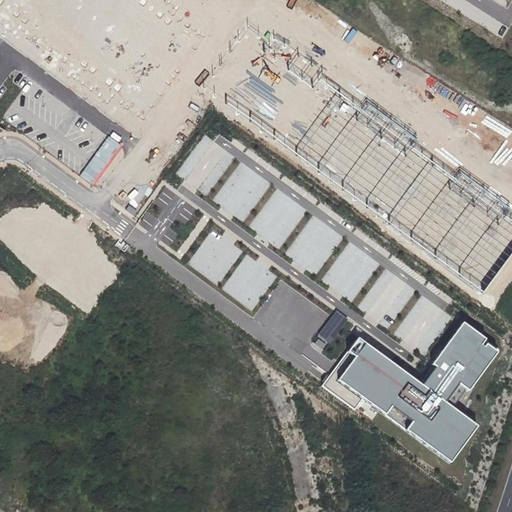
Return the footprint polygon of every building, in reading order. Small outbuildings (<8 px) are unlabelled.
[(162,0),(0,0),(0,11),(144,119),(208,34),(162,0)] [(511,222),(248,28),(203,88),(481,293),(511,251),(511,222)] [(333,316),(318,336),(320,337),(327,342),(329,343),(344,324),(333,316)] [(356,338),(321,385),(355,409),(363,399),(450,462),(476,426),(451,408),(444,402),(457,384),(464,390),(466,391),(497,349),(461,322),(430,364),(434,366),(420,385),(356,338)] [(324,347),(327,342),(320,337),(317,341),(324,347)] [(464,390),(457,384),(444,402),(451,408),(464,390)]
